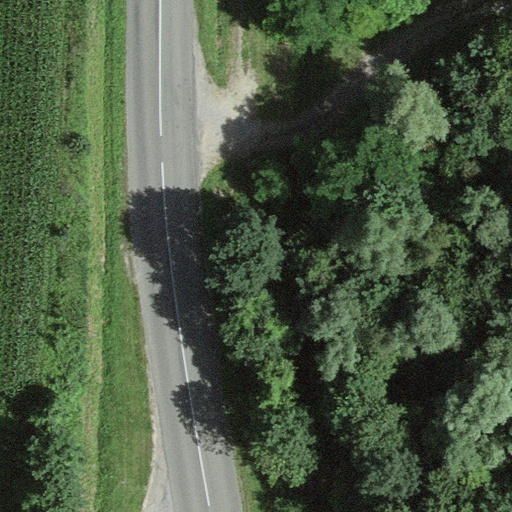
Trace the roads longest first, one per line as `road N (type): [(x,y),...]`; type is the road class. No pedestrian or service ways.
road 1 (secondary): [(206,511),(162,120),(166,0)]
road 2 (track): [(162,120),(310,125),(407,9),(430,0)]
